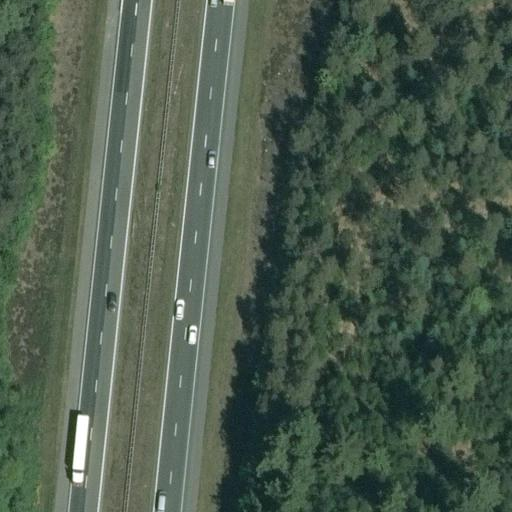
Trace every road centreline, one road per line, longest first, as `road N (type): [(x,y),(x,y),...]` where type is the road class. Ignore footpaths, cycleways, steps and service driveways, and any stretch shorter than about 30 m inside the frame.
road 1 (motorway): [(137,0),(82,511)]
road 2 (motorway): [(166,511),(220,0)]
